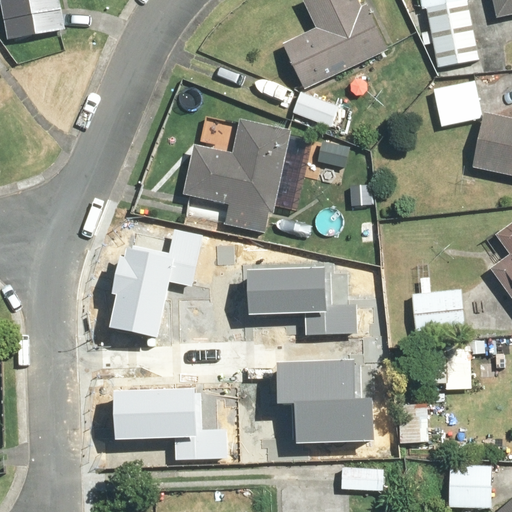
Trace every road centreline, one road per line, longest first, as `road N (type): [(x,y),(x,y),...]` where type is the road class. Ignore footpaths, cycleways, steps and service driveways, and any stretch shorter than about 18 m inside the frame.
road 1 (residential): [(65,472),(54,278),(78,206)]
road 2 (residential): [(78,206),(168,0)]
